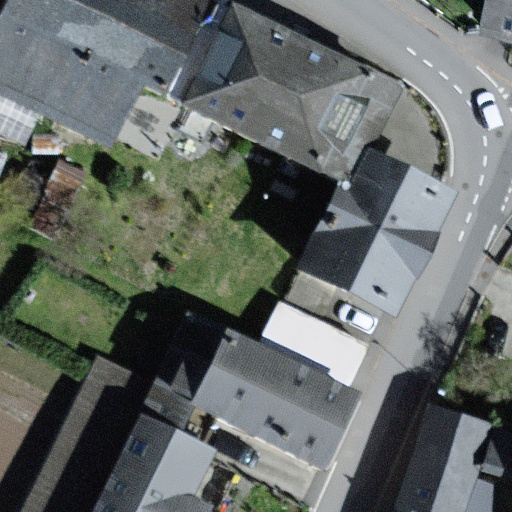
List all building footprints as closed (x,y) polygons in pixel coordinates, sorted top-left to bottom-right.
[(6,0),(0,14),(0,88),(105,139),(136,74),(164,87),(205,0),(6,0)] [(511,0),(503,0),(497,22),(511,26),(511,0)] [(395,88),(231,9),(185,103),(345,180),(364,140),(369,143),(395,88)] [(392,311),(449,195),(367,156),(347,197),(339,192),(302,267),(392,311)] [(262,349),(191,315),(149,401),(140,420),(173,436),(182,417),(191,398),(200,402),(324,462),(352,406),(356,396),(343,390),(364,346),(282,307),(262,349)] [(114,456),(152,372),(92,344),(15,511),(80,511),(108,453),(114,456)] [(486,511),(511,434),(430,407),(396,511),(486,511)] [(185,497),(207,452),(173,436),(140,420),(95,511),(203,511),(206,508),(185,497)]
